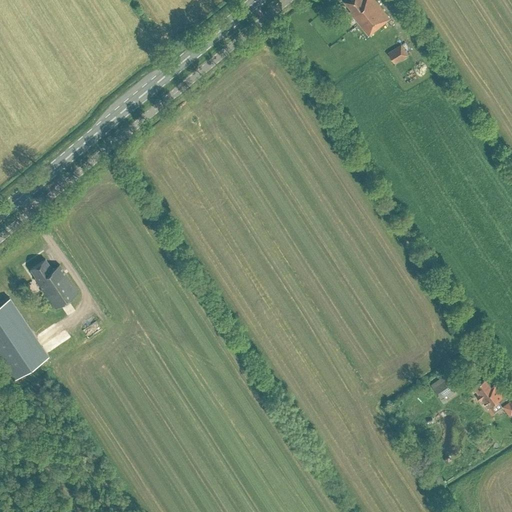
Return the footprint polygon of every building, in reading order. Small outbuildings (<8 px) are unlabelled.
[(368,35),(390,18),(375,0),(344,0),(344,1),(351,9),(349,11),(368,35)] [(395,63),(408,55),(401,44),(388,52),(395,63)] [(54,307),(78,291),(59,263),(52,268),(45,258),(30,268),(35,277),(34,277),(54,307)] [(0,360),(12,378),(48,354),(9,296),(0,301),(0,360)] [(104,315),(91,324),(95,330),(108,322),(104,315)] [(450,370),(430,384),(440,398),(460,384),(450,370)] [(473,387),(488,407),(498,400),(502,406),(504,404),(510,413),(511,412),(511,398),(508,393),(505,395),(496,384),(491,387),(485,378),(473,387)]
